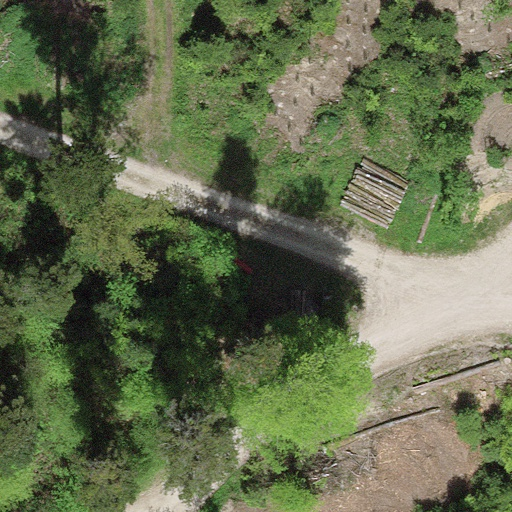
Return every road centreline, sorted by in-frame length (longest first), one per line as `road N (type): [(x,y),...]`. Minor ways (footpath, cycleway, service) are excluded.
road 1 (track): [(0,131),(449,282)]
road 2 (track): [(179,511),(338,347),(449,282),(511,296)]
road 3 (track): [(136,178),(193,0)]
